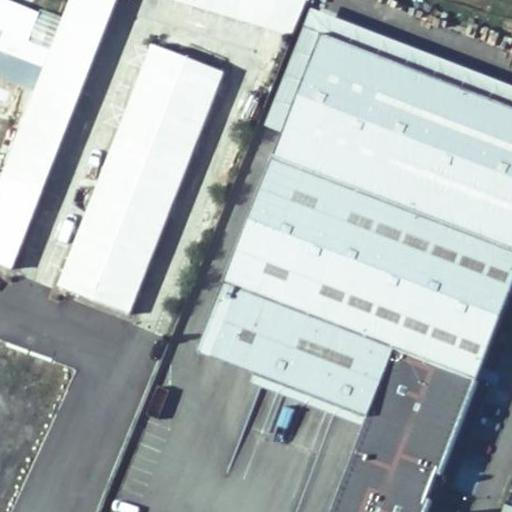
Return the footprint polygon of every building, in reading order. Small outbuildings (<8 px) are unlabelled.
[(71,0),(0,183),(0,264),(14,270),(120,0),(172,0),(294,36),(307,0),(71,0)] [(321,32),(511,107),(511,85),(328,14),(321,32)] [(325,511),(422,511),(428,499),(423,497),(433,472),(438,474),(511,284),(511,107),(321,32),(282,131),(196,350),(364,416),(325,511)] [(154,47),(61,287),(132,314),(225,74),(154,47)] [(433,472),(423,497),(428,499),(438,474),(433,472)]
